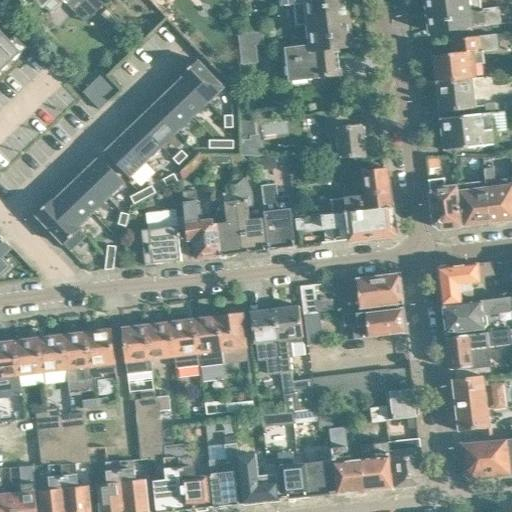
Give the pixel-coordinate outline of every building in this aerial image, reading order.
[(22,0),(29,6),(35,0),(38,0),(51,12),(51,11),(54,11),(57,9),(59,7),(59,4),(62,1),(65,4),(69,0),(71,0),(77,6),(83,0),(85,3),(87,1),(97,12),(105,4),(100,0),(22,0)] [(281,0),(282,7),(295,5),(298,27),(310,25),(349,22),(349,18),(352,16),(351,9),(347,8),(346,0),(281,0)] [(481,10),(479,0),(427,0),(426,2),(426,7),(429,10),(432,33),(501,25),(498,8),(481,10)] [(3,10),(0,13),(0,24),(9,16),(3,10)] [(142,42),(157,28),(150,20),(135,34),(142,42)] [(350,24),(349,22),(310,25),(312,40),(308,47),(287,50),(291,82),(341,75),(338,49),(353,47),(351,34),(353,32),(353,25),(350,24)] [(9,25),(2,31),(9,38),(16,32),(9,25)] [(0,74),(2,73),(3,72),(0,69),(0,65),(5,61),(10,65),(23,53),(16,45),(9,38),(2,31),(0,29),(0,74)] [(16,32),(9,38),(16,45),(22,39),(16,32)] [(511,40),(511,34),(452,41),(454,54),(435,57),(436,69),(433,69),(435,80),(437,80),(438,84),(473,80),(476,80),(474,66),(484,65),(483,53),(498,51),(497,42),(511,40)] [(22,39),(16,45),(23,53),(29,46),(22,39)] [(224,89),(198,61),(182,76),(184,78),(209,104),(224,89)] [(103,73),(96,80),(113,97),(120,90),(103,73)] [(209,104),(184,78),(169,93),(193,119),(209,104)] [(476,110),(473,80),(438,84),(441,114),(476,110)] [(193,119),(169,93),(153,108),(178,133),(193,119)] [(511,102),(494,105),(495,114),(511,111),(511,102)] [(495,114),(494,105),(494,104),(486,105),(487,114),(495,114)] [(178,133),(153,108),(137,122),(162,148),(178,133)] [(485,131),(483,115),(442,120),(445,152),(495,146),(493,130),(485,131)] [(225,129),(233,128),(233,116),(225,116),(225,129)] [(341,118),(326,120),(329,143),(340,141),(343,159),(365,159),(363,138),(366,138),(364,129),(362,129),(361,126),(343,128),(341,118)] [(162,148),(137,122),(122,137),(146,163),(162,148)] [(146,163),(122,137),(106,152),(131,178),(146,163)] [(222,149),(222,141),(209,141),(209,149),(222,149)] [(233,141),(222,141),(222,149),(233,149),(233,141)] [(173,159),(179,165),(188,157),(182,151),(173,159)] [(126,183),(101,157),(85,172),(110,198),(125,184),(126,183)] [(439,169),(438,159),(427,159),(428,171),(439,169)] [(494,168),(486,169),(487,184),(496,183),(494,168)] [(392,209),(387,169),(365,172),(365,175),(364,175),(362,176),(361,176),(360,178),(359,179),(358,180),(358,181),(358,183),(358,185),(359,186),(360,187),(361,188),(362,189),(364,190),(365,190),(367,190),(367,195),(331,200),(332,207),(320,208),(321,217),(392,209)] [(110,198),(85,172),(69,187),(94,213),(110,198)] [(178,181),(174,174),(164,180),(168,187),(178,181)] [(269,247),(266,218),(251,220),(249,206),(253,207),(253,204),(253,201),(253,198),(253,195),(252,191),(250,187),(249,185),(248,183),(246,180),(239,185),(235,185),(236,192),(243,254),(266,251),(265,247),(269,247)] [(463,227),(460,191),(459,188),(446,189),(445,180),(429,182),(434,225),(441,230),(463,227)] [(511,221),(511,185),(489,188),(493,223),(511,221)] [(156,193),(152,186),(142,192),(146,199),(156,193)] [(94,213),(69,187),(54,202),(52,200),(52,201),(79,228),(94,213)] [(266,218),(269,247),(270,251),(295,248),(289,199),(277,200),(275,187),(262,188),(266,218)] [(486,189),(460,191),(463,227),(490,224),(486,189)] [(135,204),(146,199),(142,192),(131,197),(135,204)] [(243,254),(236,192),(224,194),(228,223),(217,225),(221,256),(221,257),(243,254)] [(79,228),(52,201),(37,216),(71,252),(87,237),(79,228)] [(221,256),(217,225),(217,220),(198,222),(196,202),(182,204),(186,228),(187,241),(195,240),(197,260),(221,256)] [(395,230),(392,209),(321,217),(296,220),(297,230),(308,228),(308,231),(334,228),(335,242),(390,236),(395,230)] [(180,248),(188,247),(187,241),(186,228),(177,229),(175,211),(146,214),(150,245),(149,245),(149,250),(150,250),(152,265),(181,262),(180,248)] [(130,215),(122,213),(118,225),(126,227),(130,215)] [(13,249),(0,235),(0,275),(9,266),(2,259),(13,249)] [(116,247),(108,246),(107,258),(115,259),(116,247)] [(114,270),(115,259),(107,258),(105,270),(114,270)] [(511,262),(500,264),(502,284),(511,283),(511,287),(511,262)] [(494,276),(493,264),(446,270),(441,276),(445,307),(475,302),(472,284),(482,283),(481,278),(494,276)] [(395,276),(358,280),(361,310),(366,310),(404,305),(401,281),(395,276)] [(351,293),(350,281),(335,283),(335,293),(336,295),(351,293)] [(319,315),(317,295),(316,285),(301,287),(305,317),(319,315)] [(483,316),(511,312),(511,297),(475,302),(445,307),(448,334),(485,330),(483,316)] [(300,307),(276,310),(284,373),(294,372),(292,357),(294,357),(292,343),(302,342),(301,338),(303,338),(303,339),(304,339),(300,307)] [(404,321),(403,309),(366,314),(366,310),(361,310),(344,313),(345,325),(354,324),(356,340),(406,334),(405,331),(407,331),(406,321),(404,321)] [(284,373),(276,310),(253,313),(257,345),(259,344),(260,346),(267,345),(271,375),(284,373)] [(247,361),(243,314),(219,317),(219,318),(223,364),(247,361)] [(223,364),(219,318),(195,321),(199,354),(200,366),(223,364)] [(199,354),(195,321),(171,324),(175,357),(199,354)] [(175,357),(171,324),(147,327),(151,360),(175,357)] [(151,360),(147,327),(123,329),(128,375),(152,372),(151,360)] [(489,362),(488,348),(511,345),(511,343),(510,330),(448,338),(452,370),(453,380),(483,376),(493,375),(491,362),(489,362)] [(116,374),(112,331),(88,334),(91,368),(93,380),(103,378),(102,375),(116,374)] [(91,368),(88,334),(64,336),(68,370),(78,369),(79,381),(93,380),(91,368)] [(68,370),(64,336),(40,339),(44,373),(68,370)] [(44,373),(40,339),(16,342),(20,375),(22,389),(30,388),(28,375),(44,373)] [(20,375),(16,342),(0,343),(0,397),(23,396),(22,389),(20,375)] [(393,391),(391,371),(391,369),(381,371),(382,393),(393,391)] [(413,389),(411,369),(401,370),(403,390),(413,389)] [(403,390),(401,370),(391,371),(393,391),(403,390)] [(382,393),(381,371),(369,372),(371,394),(382,393)] [(295,411),(315,409),(313,390),(296,392),(295,382),(294,372),(284,373),(288,413),(295,412),(295,411)] [(371,394),(369,372),(358,373),(360,395),(371,394)] [(360,395),(358,373),(347,375),(349,397),(360,395)] [(349,397),(347,375),(336,376),(338,398),(349,397)] [(338,398),(336,376),(325,378),(327,399),(338,398)] [(490,428),(486,393),(483,376),(453,380),(460,432),(490,428)] [(327,399),(325,378),(314,379),(315,401),(327,399)] [(313,390),(312,380),(295,382),(296,392),(313,390)] [(417,417),(414,393),(413,389),(385,393),(384,394),(389,394),(391,407),(371,409),(373,423),(417,417)] [(155,398),(154,393),(154,390),(140,392),(142,400),(155,398)] [(168,396),(158,397),(160,411),(169,410),(168,396)] [(161,412),(160,411),(158,397),(155,398),(142,400),(135,401),(136,413),(161,412)] [(107,398),(95,400),(95,408),(108,406),(107,398)] [(95,408),(95,400),(83,401),(83,409),(95,408)] [(229,414),(228,405),(228,402),(204,405),(205,417),(229,414)] [(252,411),(251,403),(228,405),(229,414),(252,411)] [(60,407),(49,409),(49,417),(61,416),(60,407)] [(49,417),(49,409),(37,410),(38,419),(49,417)] [(317,421),(316,409),(315,409),(295,411),(295,412),(296,423),(317,421)] [(162,423),(161,412),(136,413),(138,425),(162,423)] [(295,412),(288,413),(279,414),(280,425),(296,423),(295,412)] [(85,414),(73,415),(61,416),(61,427),(86,424),(85,414)] [(61,416),(49,417),(38,419),(39,430),(61,427),(61,416)] [(164,436),(163,428),(162,423),(138,425),(139,439),(164,436)] [(87,437),(86,424),(61,427),(62,439),(87,437)] [(62,439),(61,427),(39,430),(40,444),(62,442),(62,439)] [(366,491),(362,459),(347,461),(346,457),(343,458),(342,454),(347,453),(344,428),(330,429),(334,460),(336,477),(338,494),(342,493),(366,491)] [(165,447),(164,436),(139,439),(141,450),(165,448),(165,447)] [(88,450),(87,437),(62,439),(62,442),(63,452),(88,450)] [(511,475),(507,438),(482,441),(483,445),(488,445),(489,459),(495,458),(496,469),(491,470),(492,477),(511,475)] [(421,449),(419,439),(389,443),(394,488),(418,485),(425,478),(421,449)] [(483,450),(483,445),(482,441),(461,444),(462,453),(483,450)] [(63,454),(63,452),(62,442),(40,444),(41,456),(63,454)] [(394,488),(389,443),(374,445),(375,450),(379,450),(379,454),(376,454),(376,458),(362,459),(366,491),(394,488)] [(165,448),(167,459),(167,460),(179,459),(185,458),(184,445),(165,447),(165,448)] [(234,472),(239,471),(237,458),(236,445),(224,446),(225,460),(209,462),(214,508),(238,505),(234,472)] [(463,462),(464,467),(465,474),(471,479),(492,477),(491,470),(496,469),(495,458),(489,459),(488,445),(483,445),(483,450),(485,459),(463,462)] [(167,459),(165,448),(141,450),(141,458),(167,459)] [(89,462),(89,459),(88,450),(63,452),(63,454),(64,464),(75,464),(89,462)] [(485,459),(483,450),(462,453),(463,462),(485,459)] [(309,497),(305,463),(293,464),(291,452),(277,453),(279,473),(283,500),(307,497),(309,497)] [(64,464),(63,454),(41,456),(42,466),(48,466),(61,465),(64,464)] [(255,456),(237,458),(239,471),(239,472),(243,504),(279,500),(276,475),(257,477),(255,456)] [(193,457),(185,458),(179,459),(185,511),(211,508),(207,477),(195,479),(193,457)] [(179,459),(167,460),(165,460),(167,481),(156,483),(159,511),(177,511),(185,511),(179,459)] [(135,481),(133,460),(119,461),(124,511),(150,511),(146,480),(135,481)] [(336,477),(334,460),(305,463),(309,497),(312,496),(338,494),(336,477)] [(124,511),(119,461),(107,463),(109,484),(98,485),(100,511),(124,511)] [(78,488),(75,464),(64,464),(61,465),(66,511),(92,511),(90,486),(78,488)] [(66,511),(61,465),(48,466),(51,490),(39,492),(41,511),(66,511)] [(38,511),(33,467),(19,467),(22,493),(14,494),(12,495),(13,511),(38,511)] [(0,511),(13,511),(12,495),(2,495),(0,476),(0,511)]
